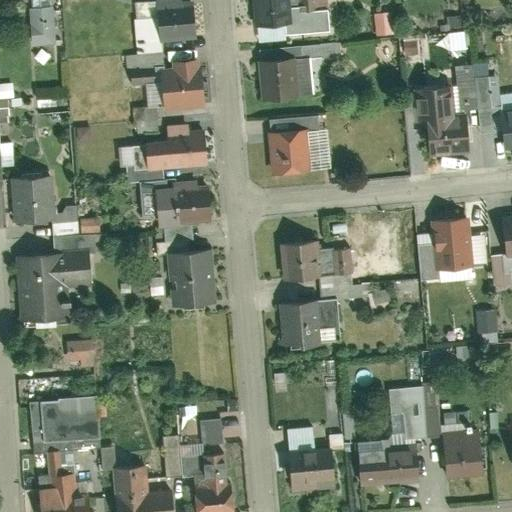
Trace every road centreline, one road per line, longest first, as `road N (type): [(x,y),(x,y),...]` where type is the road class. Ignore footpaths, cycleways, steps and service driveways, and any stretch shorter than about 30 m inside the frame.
road 1 (residential): [(236,208),(262,511)]
road 2 (residential): [(511,177),(236,208)]
road 3 (residential): [(219,0),(236,208)]
road 4 (residential): [(0,335),(11,511)]
